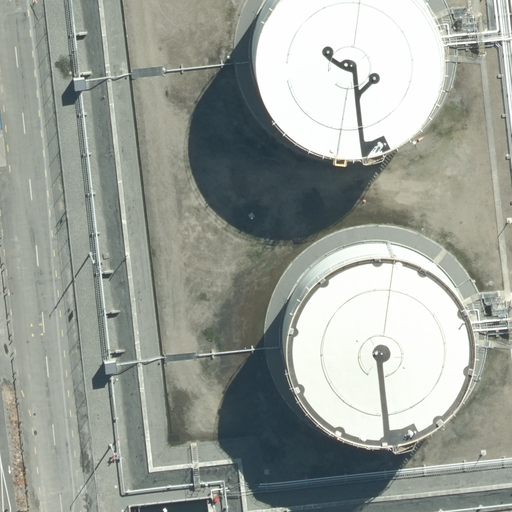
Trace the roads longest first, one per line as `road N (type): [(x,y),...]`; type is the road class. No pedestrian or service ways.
road 1 (unclassified): [(63,511),(29,181)]
road 2 (unclassified): [(10,0),(29,181)]
